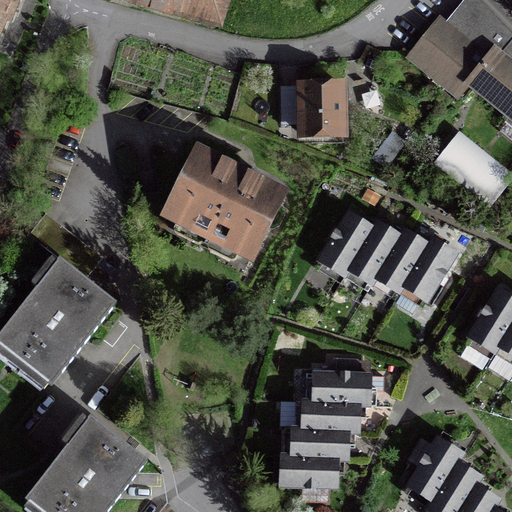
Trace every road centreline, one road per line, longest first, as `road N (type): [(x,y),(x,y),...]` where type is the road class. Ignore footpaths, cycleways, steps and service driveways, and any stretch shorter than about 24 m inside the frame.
road 1 (residential): [(143,329),(96,98),(112,17)]
road 2 (residential): [(392,0),(366,28),(297,53),(250,52),(112,17)]
road 3 (residential): [(0,171),(65,0)]
